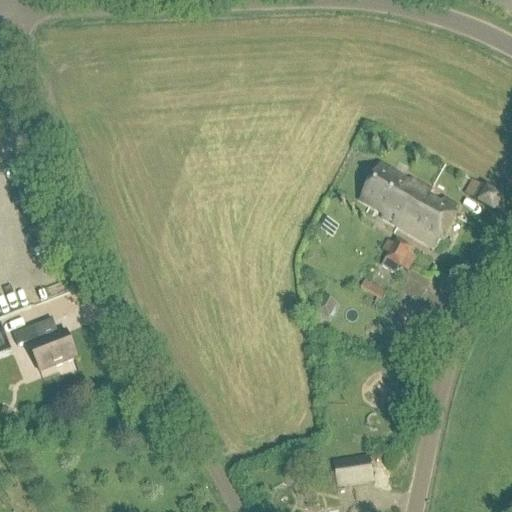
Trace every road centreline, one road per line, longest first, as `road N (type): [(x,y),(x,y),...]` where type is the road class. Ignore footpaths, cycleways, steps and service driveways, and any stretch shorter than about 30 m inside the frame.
road 1 (unclassified): [(239,511),(113,293),(6,10)]
road 2 (unclassified): [(300,0),(6,10)]
road 3 (unclassified): [(415,511),(456,344),(511,247)]
road 4 (unclassified): [(511,48),(415,11),(345,0)]
